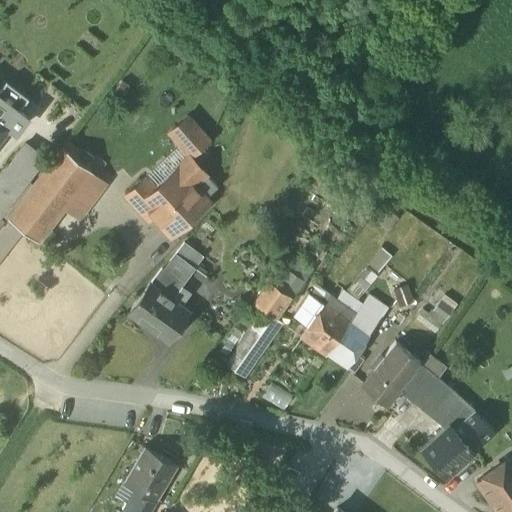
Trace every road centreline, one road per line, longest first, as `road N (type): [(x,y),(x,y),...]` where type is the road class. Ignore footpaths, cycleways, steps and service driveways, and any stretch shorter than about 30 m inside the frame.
road 1 (residential): [(0,351),(55,385),(359,441),(453,511)]
road 2 (track): [(511,227),(196,0)]
